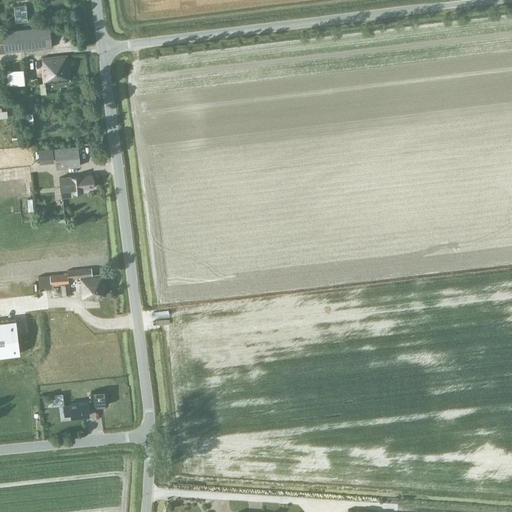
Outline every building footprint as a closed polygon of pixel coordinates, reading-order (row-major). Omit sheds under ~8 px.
[(14,8),(15,23),(26,22),(25,7),(14,8)] [(2,31),(5,52),(52,47),(49,26),(2,31)] [(42,58),(43,65),(41,65),(43,84),(70,80),(67,55),(42,58)] [(11,69),(4,70),(6,85),(25,83),(23,68),(11,70),(11,69)] [(78,145),(54,147),(56,168),(80,166),(78,145)] [(39,161),(54,160),(53,149),(38,150),(39,161)] [(61,177),(59,177),(61,197),(72,196),(72,192),(83,191),(83,188),(94,187),(94,186),(92,174),(61,177)] [(61,283),(69,283),(69,278),(80,277),(81,283),(80,283),(82,299),(106,296),(103,274),(92,275),(91,268),(67,270),(67,272),(64,272),(64,274),(50,275),(51,284),(61,283)] [(70,283),(61,284),(62,295),(71,294),(70,283)] [(16,320),(0,321),(0,355),(20,353),(16,320)] [(108,404),(107,390),(92,391),(93,405),(108,404)] [(63,394),(54,395),(56,406),(64,405),(63,394)] [(70,404),(64,405),(65,414),(71,413),(71,417),(89,415),(87,402),(70,404)]
